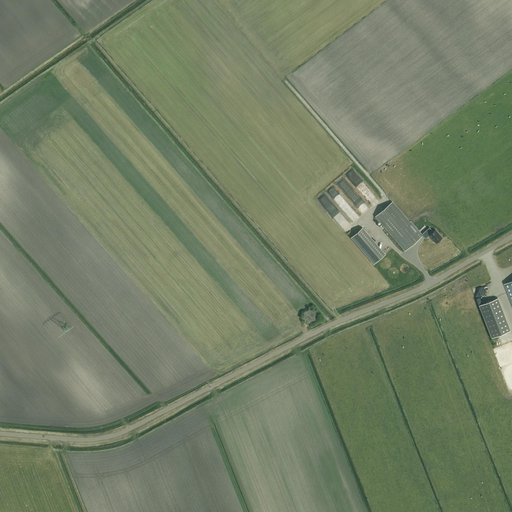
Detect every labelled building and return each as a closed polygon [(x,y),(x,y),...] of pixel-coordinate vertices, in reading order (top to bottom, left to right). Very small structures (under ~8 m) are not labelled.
[(354,182),(359,176),(352,169),(346,174),(354,182)] [(365,206),(344,179),(339,183),(360,210),(365,206)] [(404,251),(422,236),(424,239),(428,236),(435,243),(441,238),(434,230),(432,232),(428,227),(420,234),(410,221),(408,222),(391,202),(375,216),(404,251)] [(350,238),(373,265),(384,255),(361,228),(350,238)] [(475,293),(477,299),(483,296),(481,291),(475,293)] [(478,305),(491,338),(509,331),(497,298),(478,305)] [(308,323),(311,324),(313,323),(315,322),(317,320),(317,317),(317,315),(316,313),(314,311),(311,310),(309,310),(307,311),(305,313),(304,315),(304,318),(305,320),(306,322),(308,323)]
